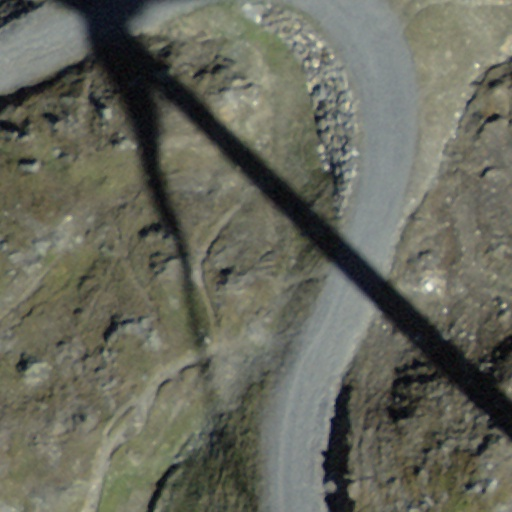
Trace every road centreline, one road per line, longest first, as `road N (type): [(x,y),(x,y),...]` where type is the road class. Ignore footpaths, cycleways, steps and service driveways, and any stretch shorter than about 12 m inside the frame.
road 1 (track): [(395,42),(429,187),(331,310)]
road 2 (track): [(331,310),(299,422),(300,511)]
road 3 (track): [(278,0),(395,42)]
